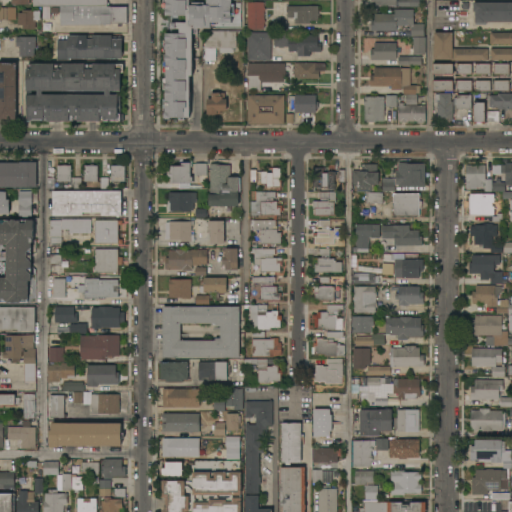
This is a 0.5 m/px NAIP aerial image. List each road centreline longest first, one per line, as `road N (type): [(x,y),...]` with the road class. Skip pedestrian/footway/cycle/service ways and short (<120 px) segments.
road 1 (residential): [(143,511),(145,0)]
road 2 (residential): [(0,145),(511,143)]
road 3 (residential): [(446,511),(448,144)]
road 4 (residential): [(296,414),(300,144)]
road 5 (residential): [(347,144),(347,0)]
